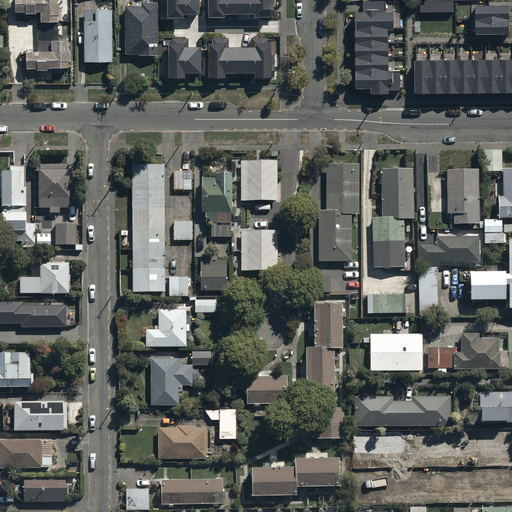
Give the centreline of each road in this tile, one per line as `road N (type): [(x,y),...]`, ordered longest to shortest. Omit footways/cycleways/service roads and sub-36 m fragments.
road 1 (residential): [(99,117),(100,511)]
road 2 (residential): [(315,118),(99,117)]
road 3 (residential): [(511,124),(315,118)]
